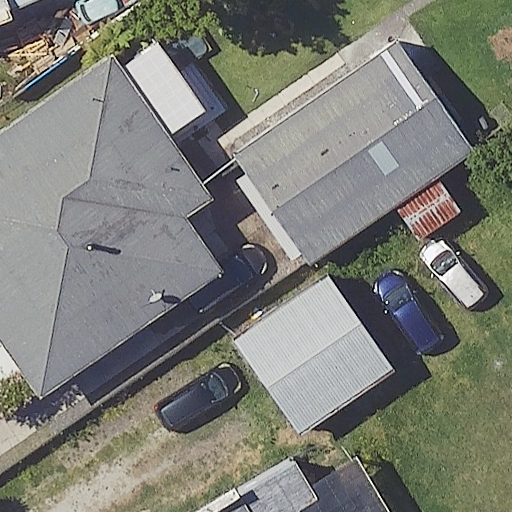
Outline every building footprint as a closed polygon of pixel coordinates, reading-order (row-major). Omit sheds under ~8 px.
[(0,0),(0,11),(24,0),(0,0)] [(397,34),(233,148),(312,260),(476,146),(397,34)] [(108,45),(0,120),(0,329),(42,388),(223,261),(184,207),(211,189),(108,45)] [(329,267),(233,332),(299,429),(396,364),(329,267)] [(255,511),(234,476),(173,511),(255,511)]
